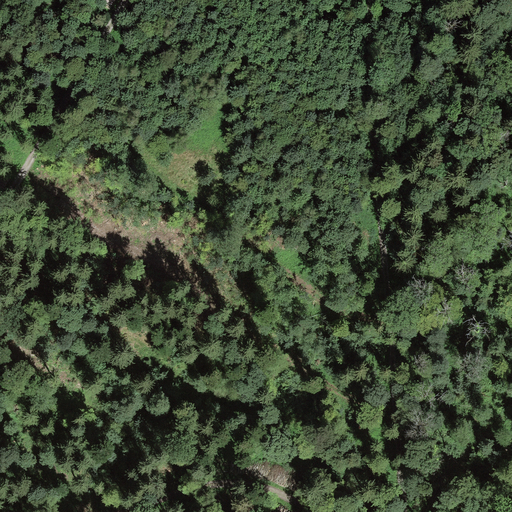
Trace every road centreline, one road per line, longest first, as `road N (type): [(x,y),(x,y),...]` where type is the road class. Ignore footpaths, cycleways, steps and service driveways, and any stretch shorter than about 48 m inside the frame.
road 1 (track): [(368,0),(366,75),(402,511)]
road 2 (track): [(43,132),(124,0)]
road 3 (track): [(142,511),(203,503),(286,511)]
